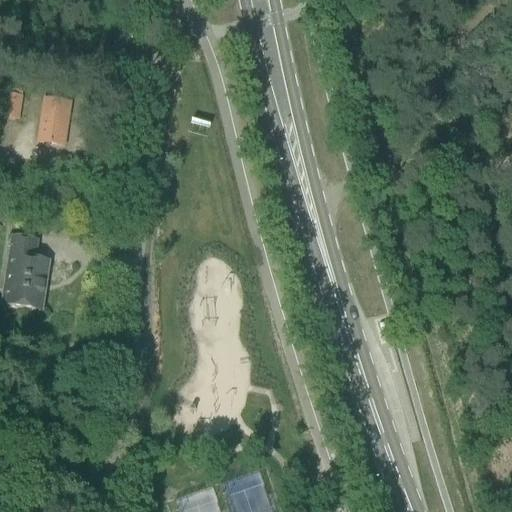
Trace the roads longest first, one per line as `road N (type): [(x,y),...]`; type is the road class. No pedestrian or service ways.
road 1 (primary): [(405,511),(297,174)]
road 2 (unclassified): [(148,174),(136,272),(143,345),(123,382),(109,510)]
road 3 (primary): [(245,0),(264,91),(297,174)]
road 4 (primary): [(297,174),(272,0)]
road 5 (unclassified): [(171,0),(148,174)]
road 6 (residential): [(148,174),(0,152)]
